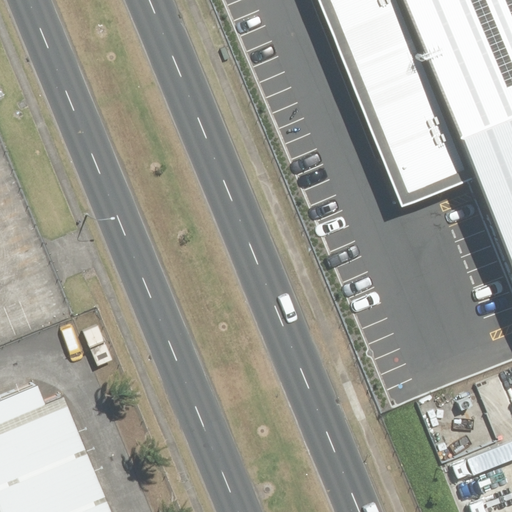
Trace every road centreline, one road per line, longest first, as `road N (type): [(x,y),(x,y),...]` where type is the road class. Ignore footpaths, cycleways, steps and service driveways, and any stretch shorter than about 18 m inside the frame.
road 1 (primary): [(169,0),(383,511)]
road 2 (primary): [(247,511),(36,0)]
road 3 (unknown): [(0,380),(37,384),(63,411),(105,511)]
